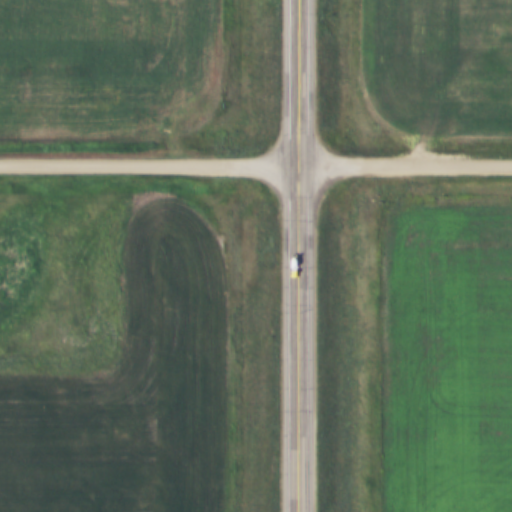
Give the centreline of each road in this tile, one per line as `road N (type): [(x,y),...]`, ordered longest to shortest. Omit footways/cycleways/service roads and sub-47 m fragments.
road 1 (residential): [(511,161),(0,160)]
road 2 (primary): [(297,511),(299,161)]
road 3 (primary): [(299,161),(300,0)]
